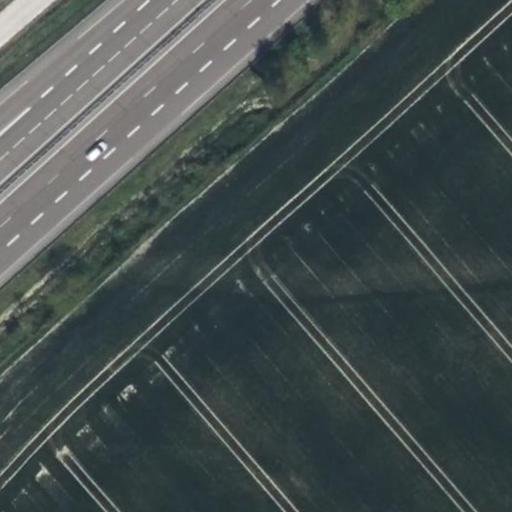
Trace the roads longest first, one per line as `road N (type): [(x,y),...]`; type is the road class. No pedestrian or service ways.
road 1 (motorway): [(0,221),(245,0)]
road 2 (track): [(213,275),(511,259)]
road 3 (motorway): [(171,7),(0,161)]
road 4 (motorway): [(171,7),(55,69),(0,115)]
